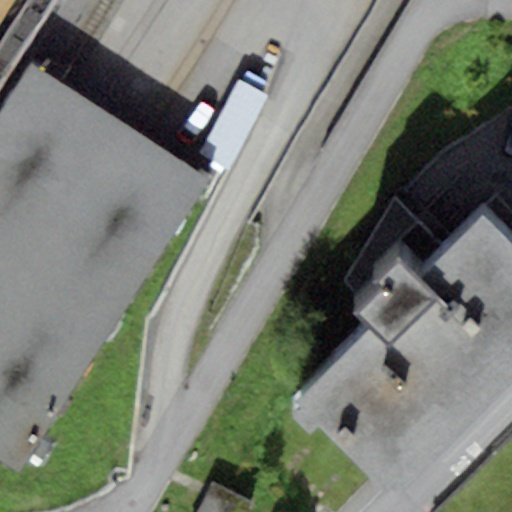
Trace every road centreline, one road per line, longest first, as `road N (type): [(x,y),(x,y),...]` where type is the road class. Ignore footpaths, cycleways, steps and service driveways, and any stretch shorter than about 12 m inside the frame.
road 1 (residential): [(447,10),(131,511)]
road 2 (residential): [(511,406),(407,511)]
